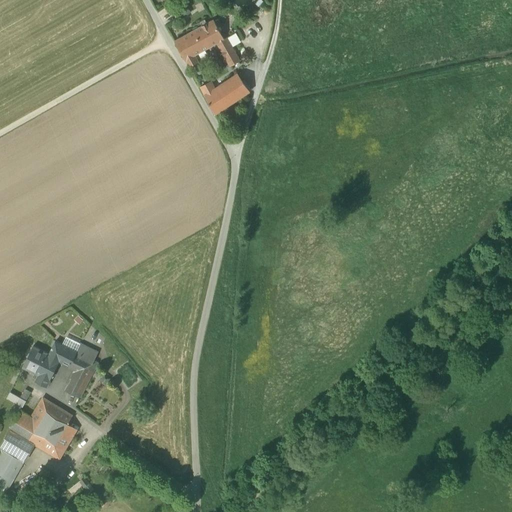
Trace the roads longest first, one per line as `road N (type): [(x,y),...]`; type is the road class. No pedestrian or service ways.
road 1 (residential): [(198,511),(195,350),(237,165)]
road 2 (track): [(166,37),(0,132)]
road 3 (unclassified): [(237,165),(146,0)]
